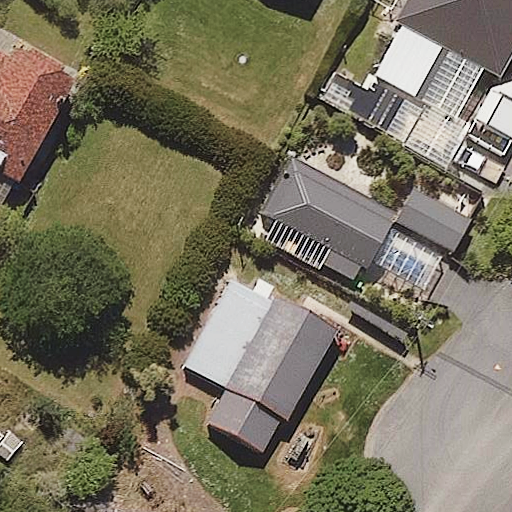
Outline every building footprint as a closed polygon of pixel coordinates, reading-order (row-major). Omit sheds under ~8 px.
[(484,71),(511,14),(511,0),(380,0),(373,15),(484,71)] [(0,140),(41,63),(0,41),(0,140)] [(511,103),(506,100),(489,131),(511,143),(511,103)] [(255,145),(224,204),(329,260),(361,201),(255,145)] [(202,409),(266,442),(331,316),(267,283),(202,409)]
